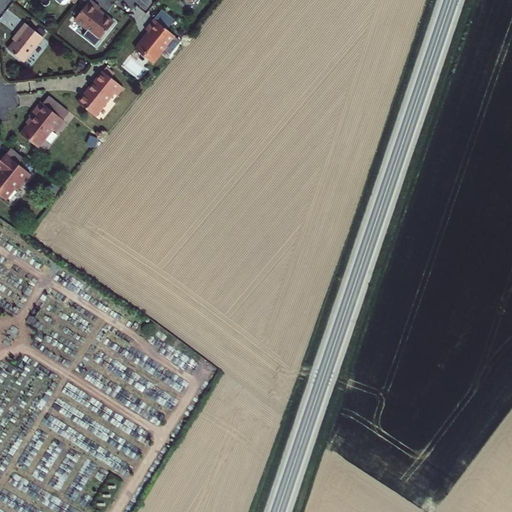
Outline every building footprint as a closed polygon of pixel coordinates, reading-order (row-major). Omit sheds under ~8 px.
[(101,0),(93,0),(81,16),(107,35),(120,18),(105,6),(106,4),(101,0)] [(154,25),(140,42),(158,56),(180,28),(160,12),(151,23),(154,25)] [(27,35),(16,48),(32,60),(51,36),(34,22),(24,33),(27,35)] [(109,66),(85,97),(102,110),(119,88),(122,90),(129,81),(109,66)] [(56,92),(50,99),(70,116),(76,108),(56,92)] [(40,116),(29,129),(46,143),(61,124),(64,127),(72,117),(70,116),(50,99),(48,98),(37,113),(40,116)] [(19,143),(14,149),(24,157),(28,151),(19,143)] [(3,170),(0,173),(0,183),(14,195),(24,183),(26,185),(39,169),(24,157),(14,149),(3,162),(8,166),(4,171),(3,170)]
